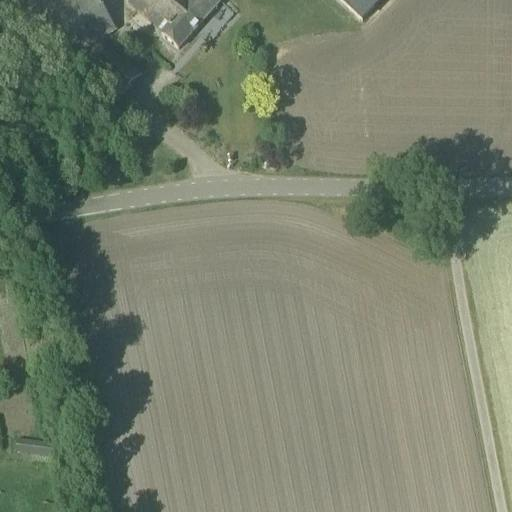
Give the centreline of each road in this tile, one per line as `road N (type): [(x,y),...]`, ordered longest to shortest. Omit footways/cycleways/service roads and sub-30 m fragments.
road 1 (unclassified): [(0,222),(224,188),(442,189)]
road 2 (unclassified): [(442,189),(501,511)]
road 3 (track): [(150,124),(110,110),(0,25)]
